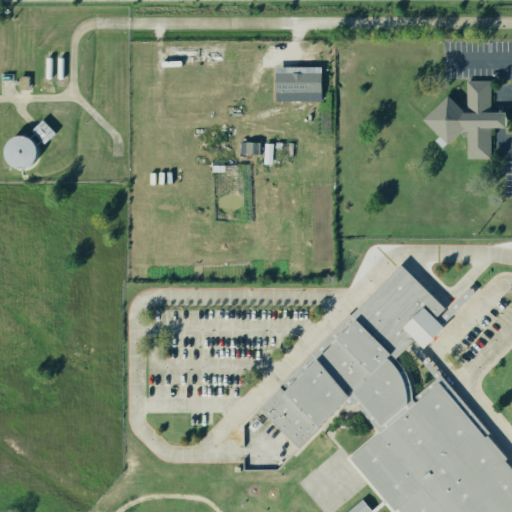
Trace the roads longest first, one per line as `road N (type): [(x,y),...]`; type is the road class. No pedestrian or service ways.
road 1 (residential): [(72,95),(74,34),(87,24),(511,22)]
road 2 (residential): [(116,157),(114,136),(72,95),(7,99),(7,86)]
